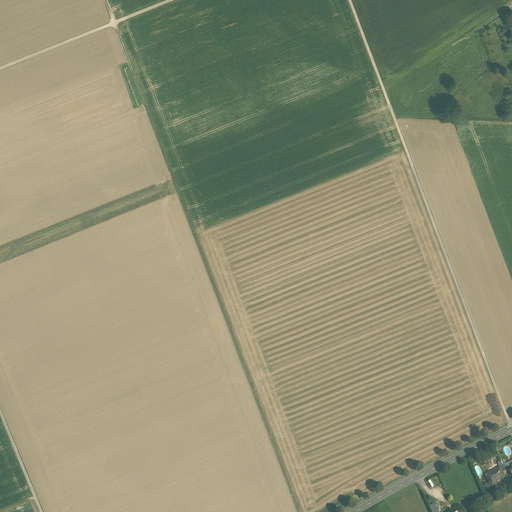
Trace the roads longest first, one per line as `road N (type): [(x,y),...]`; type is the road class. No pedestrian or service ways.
road 1 (track): [(105,0),(300,511)]
road 2 (track): [(350,0),(511,428)]
road 3 (track): [(171,0),(0,68)]
road 4 (secondary): [(511,430),(356,511)]
road 5 (track): [(387,93),(511,3)]
